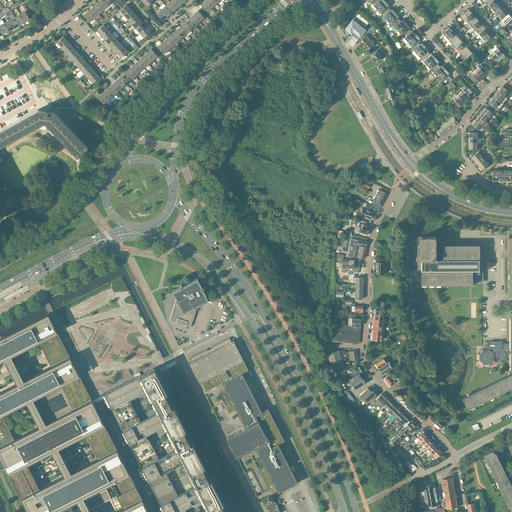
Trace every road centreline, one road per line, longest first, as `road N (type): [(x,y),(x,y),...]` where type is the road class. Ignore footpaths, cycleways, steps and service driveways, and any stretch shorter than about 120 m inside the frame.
road 1 (secondary): [(173,185),(177,125),(193,93),(288,0)]
road 2 (secondary): [(268,0),(173,91),(118,165)]
road 3 (secondary): [(249,317),(302,409),(344,511)]
road 4 (unclassified): [(159,361),(127,311),(74,330),(95,367),(151,361)]
road 5 (secondary): [(355,511),(313,405),(266,321)]
road 6 (tertiary): [(409,164),(307,0)]
road 7 (unclassified): [(159,361),(236,511)]
road 8 (secondary): [(266,321),(173,192)]
road 9 (residential): [(363,346),(369,255),(392,192)]
road 10 (secondary): [(0,288),(134,227)]
road 11 (secondary): [(111,172),(0,267)]
road 12 (secondary): [(140,228),(204,262),(249,317)]
road 13 (residential): [(452,456),(388,393),(363,346)]
road 14 (residential): [(409,164),(511,65)]
